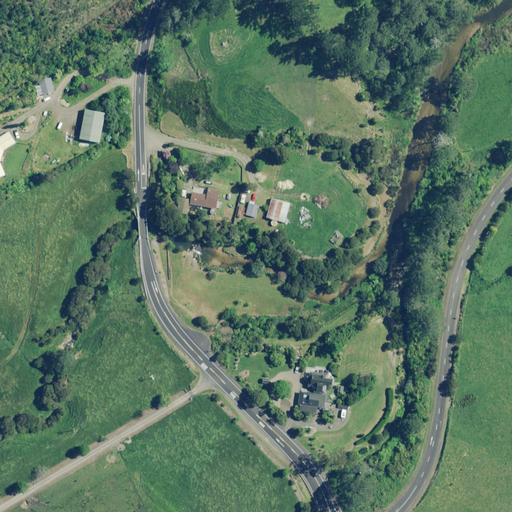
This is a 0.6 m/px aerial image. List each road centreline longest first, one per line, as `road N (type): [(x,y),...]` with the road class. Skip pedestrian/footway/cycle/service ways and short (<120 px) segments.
road 1 (secondary): [(330,511),(306,466),(169,323),(150,283),(139,105),(158,0)]
road 2 (secondary): [(511,181),(458,271),(429,456),(396,511)]
